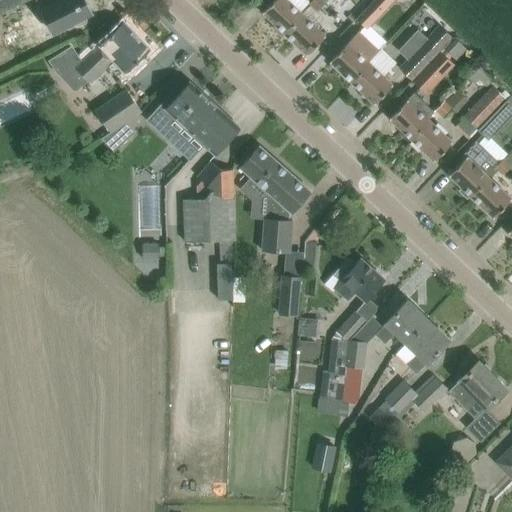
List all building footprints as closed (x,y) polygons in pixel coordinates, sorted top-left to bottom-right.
[(0,0),(0,11),(28,0),(0,0)] [(35,0),(53,33),(92,14),(85,0),(35,0)] [(287,0),(274,0),(263,12),(285,33),(295,22),(292,18),(299,11),(287,0)] [(321,0),(312,0),(309,3),(317,11),(325,3),(321,0)] [(373,0),(357,18),(368,29),(394,0),(373,0)] [(295,22),(285,33),(307,54),(321,40),(325,36),(299,11),(292,18),(295,22)] [(150,49),(124,21),(82,61),(71,46),(48,60),(56,73),(58,75),(73,66),(89,83),(113,61),(124,73),(150,49)] [(359,67),(377,49),(358,31),(347,43),(344,46),(330,61),(352,82),(363,71),(359,67)] [(416,74),(438,51),(422,34),(399,58),(416,74)] [(383,77),(396,62),(382,48),(379,51),(377,49),(359,67),(363,71),(352,82),(375,103),(388,89),(391,85),(383,77)] [(449,60),(439,51),(438,51),(416,74),(416,75),(411,79),(427,94),(454,65),(449,60)] [(216,155),(227,142),(240,127),(188,83),(181,91),(177,88),(148,120),(161,132),(174,118),(186,129),(216,155)] [(463,114),(477,128),(506,100),(492,86),(463,114)] [(95,110),(110,132),(124,123),(141,111),(126,89),(110,100),(95,110)] [(0,102),(0,123),(34,108),(25,91),(0,102)] [(426,117),(433,110),(414,93),(403,103),(390,118),(412,139),(418,132),(415,127),(426,117)] [(511,96),(479,130),(490,140),(511,117),(511,96)] [(443,118),(450,110),(441,101),(433,110),(435,112),(442,119),(443,118)] [(451,142),(432,123),(426,117),(415,127),(418,132),(412,139),(434,160),(448,146),(451,142)] [(124,123),(110,132),(111,133),(101,141),(113,153),(134,134),(124,123)] [(494,168),(505,158),(504,157),(499,162),(477,140),(463,154),(466,157),(463,160),(449,175),(462,187),(459,190),(467,198),(470,195),(471,195),(481,185),(477,181),(485,174),(487,176),(494,168)] [(308,189),(297,179),(260,145),(246,160),(240,167),(270,194),(268,217),(264,217),(261,251),(290,253),(292,220),(289,220),(289,210),(292,206),(306,191),(308,189)] [(511,164),(505,158),(494,168),(502,175),(511,164)] [(185,242),(219,241),(230,240),(233,240),(235,240),(235,239),(232,169),(220,168),(209,162),(197,176),(202,180),(197,185),(197,192),(201,196),(184,198),(185,242)] [(494,217),(507,203),(511,199),(487,176),(485,174),(477,181),(481,185),(471,195),(494,217)] [(304,240),(303,254),(318,255),(319,241),(318,241),(319,229),(315,227),(304,240)] [(220,253),(234,252),(233,240),(230,240),(219,241),(220,253)] [(160,243),(142,243),(142,259),(160,258),(160,256),(166,256),(166,246),(160,246),(160,243)] [(334,274),(325,284),(333,291),(335,289),(347,299),(354,291),(365,301),(369,296),(371,293),(384,278),(361,258),(356,265),(348,258),(334,274)] [(223,267),(223,296),(246,296),(246,267),(223,267)] [(280,315),(296,316),(300,278),(283,276),(280,315)] [(395,332),(406,342),(427,320),(407,300),(374,334),(384,343),(395,332)] [(346,341),(347,341),(366,320),(356,311),(331,340),(328,370),(323,370),(319,398),(338,401),(346,341)] [(416,374),(435,355),(449,340),(427,320),(406,342),(417,353),(406,365),(416,374)] [(364,369),(367,344),(347,341),(346,341),(338,401),(341,401),(340,402),(359,404),(363,369),(364,369)] [(479,361),(448,391),(475,419),(492,403),(506,389),(479,361)] [(437,378),(413,401),(424,412),(447,389),(437,378)] [(417,395),(404,382),(386,400),(379,408),(390,419),(393,416),(395,418),(417,395)] [(312,467),(318,469),(332,471),(337,447),(322,444),(316,443),(312,467)] [(511,445),(503,455),(495,463),(511,479),(511,445)]
